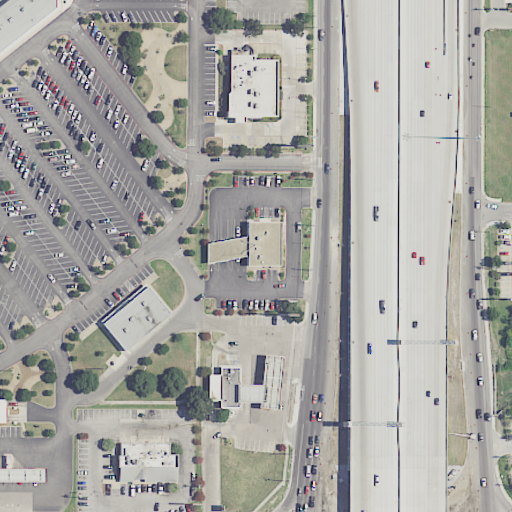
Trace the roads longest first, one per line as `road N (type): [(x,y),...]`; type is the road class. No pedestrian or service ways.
road 1 (motorway): [(428,440),(446,0)]
road 2 (motorway): [(428,440),(425,0)]
road 3 (secondary): [(335,0),(326,333)]
road 4 (secondary): [(488,511),(468,210)]
road 5 (motorway): [(387,253),(384,507)]
road 6 (motorway): [(369,0),(387,253)]
road 7 (motorway): [(388,0),(387,253)]
road 8 (secondary): [(468,210),(467,0)]
road 9 (secondary): [(307,483),(328,511),(472,511),(488,491)]
